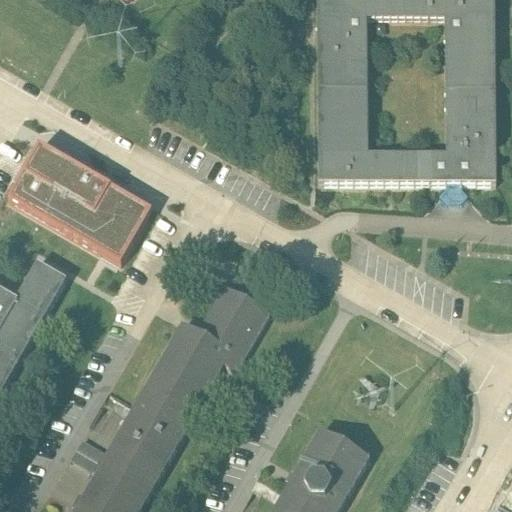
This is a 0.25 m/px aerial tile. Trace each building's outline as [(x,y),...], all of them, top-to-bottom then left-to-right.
[(494,0),(317,0),(319,194),(453,192),(495,191),(494,0)] [(39,153),(8,207),(119,270),(152,218),(39,153)] [(14,305),(0,297),(0,398),(65,284),(35,267),(14,305)] [(180,329),(75,511),(143,511),(223,371),(236,378),(270,318),(222,291),(195,338),(180,329)] [(318,435),(274,511),(340,511),(368,463),(318,435)]
